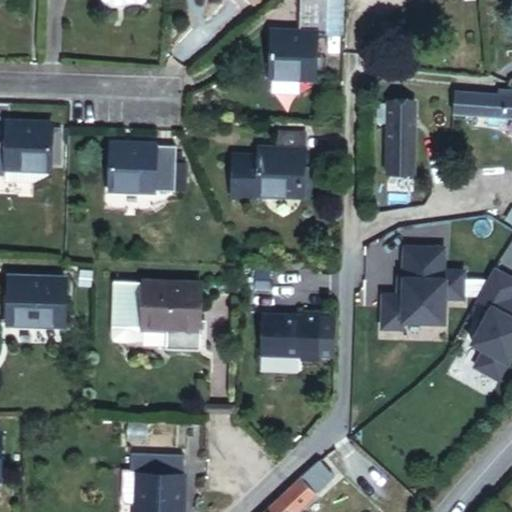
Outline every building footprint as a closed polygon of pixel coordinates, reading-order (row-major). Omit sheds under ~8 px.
[(103,0),(103,14),(153,15),(153,0),(103,0)] [(321,42),(335,42),(337,5),(303,3),(301,40),(276,39),(274,85),(276,85),(306,87),(319,88),(321,42)] [(419,81),(436,79),(434,61),(417,63),(419,81)] [(276,99),(305,100),(306,87),(276,85),(276,99)] [(451,126),(511,132),(511,110),(453,104),(451,126)] [(382,182),(403,183),(404,116),(383,116),(382,182)] [(12,181),(55,181),(56,135),(11,135),(11,158),(0,157),(0,191),(12,191),(12,181)] [(273,201),(309,202),(309,181),(309,158),(309,142),(284,142),(284,158),(265,157),(264,173),(248,173),(247,200),(273,201)] [(177,200),(177,186),(177,156),(177,154),(117,155),(117,200),(177,200)] [(177,186),(188,186),(188,156),(177,156),(177,186)] [(309,202),(321,203),(322,182),(309,181),(309,202)] [(246,210),(273,210),(273,201),(247,200),(246,210)] [(401,290),(377,290),(377,329),(406,330),(406,319),(446,319),(446,299),(466,299),(468,266),(446,266),(447,245),(404,245),(401,290)] [(511,277),(497,271),(482,299),(490,304),(468,342),(482,348),(472,366),(502,382),(511,363),(511,277)] [(13,335),(71,337),(73,290),(15,288),(13,335)] [(207,361),(209,294),(151,292),(150,294),(120,293),(119,345),(121,349),(127,353),(141,353),(147,349),(149,345),(149,336),(177,337),(176,360),(207,361)] [(329,321),(289,321),(289,362),(328,363),(329,358),(345,359),(345,326),(329,325),(329,321)] [(0,492),(9,492),(9,444),(0,443),(0,492)] [(314,460),(262,511),(299,511),(332,479),(314,460)] [(136,511),(185,511),(187,463),(128,461),(128,478),(138,478),(136,511)]
